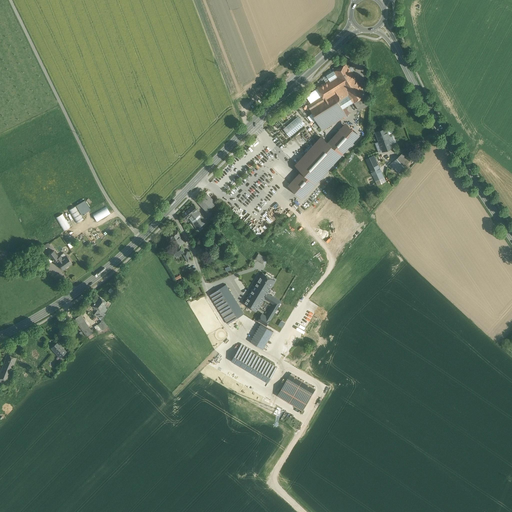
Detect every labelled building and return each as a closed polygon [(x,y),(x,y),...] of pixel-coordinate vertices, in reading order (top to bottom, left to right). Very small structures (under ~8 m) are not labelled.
[(348,67),(346,64),(334,71),(337,77),(343,85),(355,77),(351,71),(348,67)] [(334,71),(327,75),(329,79),(330,81),(337,77),(334,71)] [(337,77),(330,81),(341,99),(349,94),(343,85),(337,77)] [(354,102),(366,95),(355,77),(343,85),(349,94),(353,101),(354,103),(354,102)] [(330,81),(318,88),(323,96),(318,99),(311,103),(308,105),(312,112),(314,116),(338,101),(341,99),(330,81)] [(306,95),(311,103),(318,99),(313,90),(306,95)] [(338,101),(343,108),(353,101),(349,94),(341,99),(338,101)] [(366,95),(354,102),(359,110),(370,104),(366,95)] [(338,101),(314,116),(323,130),(347,115),(343,108),(338,101)] [(288,111),(285,113),(288,117),(293,114),(292,113),(294,111),(292,109),(289,112),(288,111)] [(289,120),(294,127),(304,120),(299,113),(289,120)] [(345,126),(329,143),(322,137),(297,164),(303,170),(291,184),(303,195),(357,137),(345,126)] [(386,128),(375,132),(379,141),(390,137),(386,128)] [(390,137),(379,141),(383,151),(393,147),(390,137)] [(386,181),(374,155),(365,159),(377,185),(386,181)] [(403,158),(400,155),(394,161),(401,169),(408,164),(403,158)] [(401,169),(394,161),(391,163),(394,167),(398,172),(401,169)] [(286,172),(283,174),(290,181),(293,179),(286,172)] [(207,193),(198,203),(208,212),(217,203),(211,197),(207,193)] [(69,209),(76,223),(83,219),(81,215),(91,210),(86,200),(69,209)] [(194,204),(183,214),(186,219),(188,218),(197,229),(207,221),(198,210),(198,209),(194,204)] [(97,221),(111,213),(107,206),(93,214),(97,221)] [(63,213),(56,217),(63,231),(70,227),(63,213)] [(185,242),(178,230),(168,235),(175,247),(171,249),(175,256),(184,251),(181,245),(185,242)] [(54,250),(48,254),(53,261),(58,257),(59,257),(54,250)] [(189,250),(183,253),(188,262),(192,259),(189,250)] [(266,258),(259,253),(255,259),(263,264),(266,258)] [(66,255),(60,260),(58,257),(53,261),(56,264),(58,263),(63,269),(72,263),(66,255)] [(275,280),(263,272),(255,286),(267,293),(275,280)] [(244,314),(226,284),(210,295),(228,324),(244,314)] [(267,293),(255,286),(244,303),(245,303),(257,310),(264,298),(267,293)] [(281,301),(267,293),(264,298),(274,304),(267,316),(262,313),(258,320),(267,326),(281,301)] [(107,303),(100,297),(95,303),(94,302),(93,303),(94,304),(92,306),(98,311),(100,312),(103,314),(108,308),(105,306),(107,303)] [(103,314),(100,312),(98,311),(95,314),(101,319),(104,315),(103,314)] [(82,322),(79,324),(88,336),(94,332),(85,320),(82,322)] [(107,326),(103,320),(97,325),(102,330),(107,326)] [(274,331),(261,324),(250,341),(263,349),(274,331)] [(66,352),(57,342),(51,348),(60,357),(66,352)] [(263,359),(250,351),(251,349),(241,344),(231,360),(268,382),(277,367),(263,359)] [(252,347),(251,349),(250,351),(263,359),(265,355),(252,347)] [(7,354),(5,359),(2,368),(0,372),(0,382),(6,385),(7,382),(10,384),(13,376),(10,375),(12,369),(16,358),(7,354)] [(290,374),(286,381),(311,396),(315,389),(290,374)] [(286,381),(278,395),(303,410),(311,396),(286,381)]
